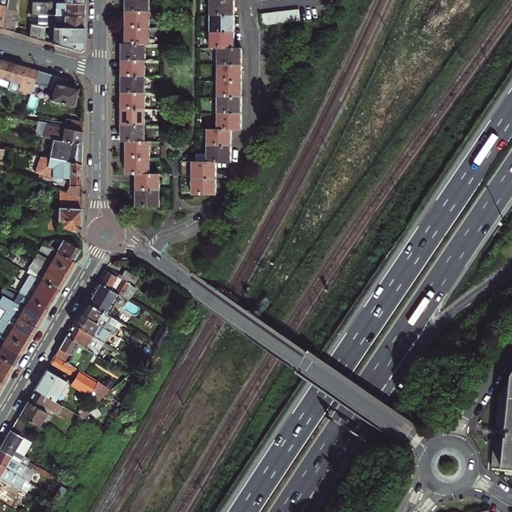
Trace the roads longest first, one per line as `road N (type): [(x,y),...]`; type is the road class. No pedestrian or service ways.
road 1 (trunk): [(511,111),(243,511)]
road 2 (tertiary): [(430,449),(149,253)]
road 3 (trunk): [(334,434),(511,172)]
road 4 (residential): [(245,0),(249,130),(241,168),(211,214),(149,253)]
road 5 (trunk): [(334,434),(447,313),(511,267)]
road 6 (residential): [(0,419),(105,234)]
road 7 (tertiary): [(105,234),(101,73)]
road 8 (residential): [(511,340),(441,442)]
